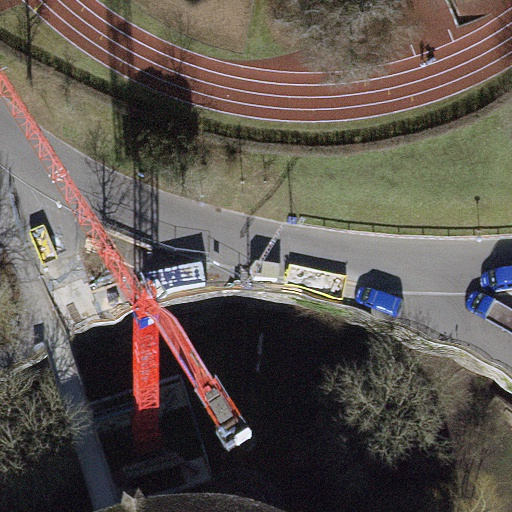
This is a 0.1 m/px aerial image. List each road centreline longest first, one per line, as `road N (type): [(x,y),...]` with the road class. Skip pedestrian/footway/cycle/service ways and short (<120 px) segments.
road 1 (residential): [(141,240),(440,287)]
road 2 (residential): [(141,240),(0,155)]
